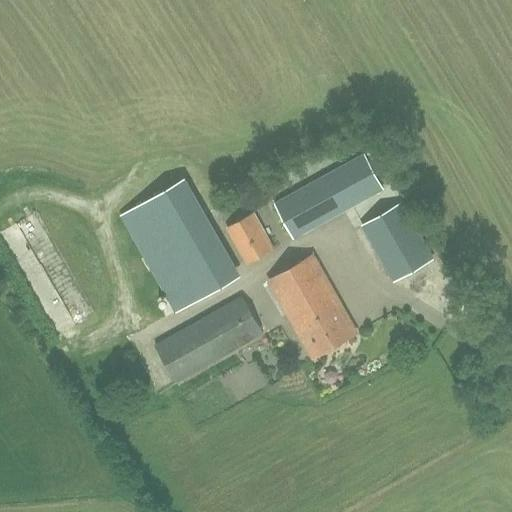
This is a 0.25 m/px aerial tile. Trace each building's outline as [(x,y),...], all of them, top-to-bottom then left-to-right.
[(293,239),(383,189),(364,155),(275,205),(293,239)] [(120,216),(175,313),(239,277),(184,180),(120,216)] [(394,282),(432,261),(401,205),(363,227),(394,282)] [(247,265),(273,251),(252,214),(227,229),(247,265)] [(45,216),(29,223),(60,294),(76,287),(45,216)] [(32,288),(48,281),(24,227),(8,234),(32,288)] [(314,358),(356,334),(313,257),(270,281),(314,358)] [(65,334),(80,325),(62,295),(47,304),(65,334)] [(176,383),(262,334),(242,298),(156,347),(176,383)] [(292,385),(301,407),(319,400),(309,377),(292,385)] [(189,399),(202,425),(243,404),(230,378),(189,399)]
